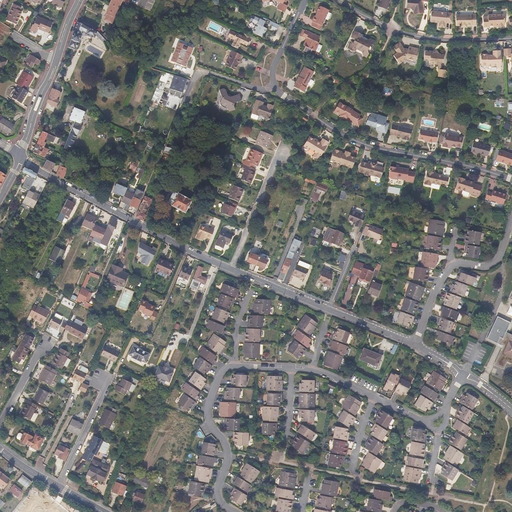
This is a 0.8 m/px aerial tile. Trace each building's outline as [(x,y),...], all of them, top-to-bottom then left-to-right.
[(112,0),(110,4),(118,8),(121,0),(112,0)] [(268,0),(273,0),(280,3),(277,9),(284,13),(287,6),(285,5),(283,4),(284,0),(261,0),(263,2),(268,0)] [(389,0),(380,0),(380,1),(378,6),(386,9),(389,0)] [(406,0),(406,8),(410,8),(414,11),(414,15),(423,13),(422,1),(429,2),(428,0),(406,0)] [(16,24),(22,12),(20,11),(21,7),(13,4),(7,20),(16,24)] [(118,8),(110,4),(109,6),(105,4),(103,9),(107,11),(106,14),(107,14),(109,15),(109,16),(106,15),(104,20),(112,23),(118,8)] [(320,30),(329,10),(321,6),(319,7),(317,11),(317,12),(315,16),(314,16),(312,22),(311,26),(320,30)] [(446,23),(453,24),(452,13),(439,12),(437,10),(433,10),(432,12),(431,11),(430,22),(437,23),(437,22),(439,22),(439,27),(445,28),(445,23),(446,23)] [(476,15),(456,15),(456,26),(461,26),(467,26),(471,26),(471,25),(476,25),(476,15)] [(504,25),(504,15),(488,15),(488,17),(483,17),(483,27),(489,27),(489,26),(494,26),(498,25),(498,27),(503,26),(503,25),(504,25)] [(37,33),(38,29),(45,32),(45,31),(48,33),(53,23),(37,16),(34,25),(32,25),(30,30),(37,33)] [(262,37),(266,28),(263,27),(265,22),(255,17),(253,21),(254,23),(257,24),(257,25),(253,32),(262,37)] [(271,26),(269,30),(275,32),(279,25),(270,21),(268,25),(271,26)] [(77,22),(68,48),(75,50),(76,49),(77,48),(78,45),(77,44),(81,36),(85,35),(85,34),(87,35),(86,36),(92,38),(92,37),(94,38),(95,35),(103,42),(105,40),(97,32),(83,24),(77,22)] [(315,51),(319,43),(317,42),(320,37),(305,30),(302,37),(306,39),(307,39),(306,41),(305,41),(303,46),(305,47),(303,51),(309,53),(311,49),(312,50),(315,51)] [(106,31),(103,34),(110,41),(112,38),(106,31)] [(243,36),(231,31),(228,37),(235,40),(232,45),(238,48),(239,45),(238,45),(239,42),(247,46),(250,40),(243,36)] [(362,36),(363,35),(354,31),(351,38),(353,39),(348,49),(350,50),(350,51),(352,52),(352,51),(355,52),(356,49),(361,52),(362,56),(367,58),(368,54),(367,51),(368,51),(369,50),(370,50),(371,49),(371,48),(370,47),(370,46),(373,45),(375,41),(370,39),(368,39),(365,41),(361,39),(362,36)] [(194,49),(179,42),(171,61),(186,67),(194,49)] [(408,49),(404,48),(403,49),(399,43),(393,47),(397,53),(393,55),(399,63),(406,59),(416,61),(418,49),(411,47),(411,49),(408,48),(408,49)] [(511,48),(503,49),(504,56),(511,56),(511,69),(511,53),(511,48)] [(493,55),(487,56),(485,54),(483,54),(481,56),(481,66),(487,66),(487,67),(497,66),(497,68),(501,68),(501,65),(501,55),(500,55),(500,50),(492,51),(493,55)] [(242,56),(232,51),(225,65),(235,70),(242,56)] [(430,63),(430,65),(434,66),(435,64),(438,64),(441,65),(441,63),(443,63),(443,61),(444,54),(439,54),(439,53),(438,52),(434,52),(433,52),(433,53),(431,53),(431,51),(425,51),(424,61),(430,62),(430,63)] [(40,61),(30,54),(26,61),(29,63),(28,65),(32,68),(35,63),(37,65),(40,61)] [(297,83),(295,87),(304,92),(306,88),(305,87),(314,72),(304,67),(302,71),(302,73),(300,77),(298,78),(296,82),(297,83)] [(65,71),(60,68),(55,81),(58,82),(60,79),(62,80),(65,71)] [(439,70),(438,71),(438,77),(445,78),(446,70),(440,70),(439,70)] [(26,90),(34,77),(24,71),(16,84),(19,86),(26,90)] [(166,83),(170,74),(163,72),(160,81),(165,83),(166,83)] [(182,93),(187,79),(174,75),(171,85),(176,87),(175,91),(179,92),(182,93)] [(157,88),(162,90),(165,83),(160,81),(157,88)] [(22,103),(28,92),(26,90),(19,86),(12,98),(22,103)] [(157,88),(149,107),(158,110),(162,99),(160,98),(163,90),(162,90),(157,88)] [(224,88),(219,89),(221,96),(220,98),(219,100),(219,102),(221,105),(224,108),(225,108),(228,108),(228,110),(230,111),(235,109),(234,105),(235,102),(242,100),(240,94),(231,97),(228,95),(226,89),(224,88)] [(47,103),(45,107),(53,110),(54,106),(55,106),(59,95),(57,94),(58,91),(55,90),(52,89),(47,103)] [(266,121),(272,118),(270,115),(272,109),(273,106),(267,103),(266,107),(262,105),(264,102),(256,100),(251,113),(252,114),(258,116),(259,116),(259,115),(264,117),(266,121)] [(360,115),(353,110),(352,110),(352,108),(349,106),(347,107),(339,102),(334,111),(340,115),(340,116),(343,117),(342,118),(347,121),(347,120),(355,124),(360,115)] [(72,149),(86,113),(74,108),(69,119),(74,122),(66,141),(64,148),(68,150),(69,148),(72,149)] [(386,134),(388,124),(385,123),(385,122),(387,117),(372,112),(370,117),(369,116),(367,125),(375,127),(375,128),(379,129),(378,131),(386,134)] [(0,129),(8,135),(15,125),(2,117),(0,120),(0,129)] [(409,141),(412,129),(392,124),(390,134),(396,135),(396,136),(400,137),(401,136),(403,137),(403,140),(409,141)] [(436,142),(438,133),(420,129),(418,138),(421,139),(424,139),(426,140),(425,141),(432,143),(432,142),(436,142)] [(42,131),(37,144),(44,147),(46,143),(44,142),(45,139),(53,143),(56,137),(42,131)] [(255,144),(267,149),(273,136),(261,131),(255,144)] [(463,138),(449,135),(450,133),(445,132),(445,135),(444,135),(443,144),(442,146),(447,147),(447,145),(451,146),(456,147),(456,146),(461,147),(463,138)] [(326,147),(328,142),(322,138),(320,142),(320,143),(314,139),(309,137),(304,146),(315,153),(313,157),(318,160),(320,156),(321,156),(326,147)] [(177,145),(167,142),(163,152),(174,154),(177,145)] [(473,142),(471,152),(484,156),(484,155),(488,156),(490,147),(487,146),(473,142)] [(45,157),(48,149),(44,147),(37,144),(33,152),(45,157)] [(256,166),(258,161),(257,160),(258,158),(261,159),(263,154),(251,149),(246,162),(243,160),(242,163),(244,164),(254,168),(255,165),(256,166)] [(356,158),(349,156),(350,153),(345,151),(344,154),(339,152),(339,151),(335,150),(334,150),(333,150),(330,160),(352,168),(356,158)] [(511,165),(511,163),(511,154),(499,150),(495,160),(505,163),(511,165)] [(55,164),(47,160),(43,166),(43,167),(51,172),(55,164)] [(131,171),(134,172),(138,164),(132,161),(130,168),(132,169),(131,171)] [(384,168),(382,167),(383,163),(377,161),(376,164),(371,162),(370,164),(361,162),(358,172),(364,174),(364,175),(368,176),(368,175),(381,178),(384,168)] [(250,184),(255,173),(254,172),(255,169),(254,168),(244,164),(243,168),(246,169),(243,175),(240,174),(238,178),(250,184)] [(29,189),(37,176),(38,174),(24,166),(21,172),(27,175),(26,176),(27,177),(23,187),(29,190),(29,189)] [(58,175),(63,178),(68,169),(66,169),(61,166),(57,175),(58,175)] [(395,167),(390,167),(388,177),(391,177),(391,179),(395,179),(396,178),(413,181),(415,172),(408,171),(409,169),(399,167),(395,167)] [(435,174),(433,174),(433,172),(427,171),(425,183),(424,184),(426,184),(429,185),(430,185),(431,184),(431,183),(440,185),(440,184),(447,186),(449,178),(442,177),(442,176),(435,174)] [(471,194),(478,196),(482,186),(474,183),(474,182),(468,180),(467,181),(465,181),(465,179),(459,178),(456,188),(471,193),(471,194)] [(327,188),(328,186),(317,182),(310,199),(317,202),(320,194),(320,193),(316,192),(317,189),(321,190),(326,192),(327,188)] [(119,195),(123,196),(126,189),(118,185),(117,186),(116,186),(115,188),(112,194),(118,197),(119,195)] [(228,198),(238,202),(244,189),(234,185),(228,198)] [(123,210),(126,212),(134,194),(135,191),(134,190),(132,194),(130,193),(131,191),(128,190),(129,188),(127,187),(126,189),(123,196),(121,201),(126,204),(123,210)] [(167,203),(185,213),(192,200),(174,190),(174,191),(169,188),(169,189),(166,188),(161,198),(163,199),(163,200),(167,202),(167,203)] [(33,208),(40,195),(29,189),(29,190),(26,196),(22,202),(33,208)] [(492,193),(487,191),(485,198),(495,202),(496,203),(500,204),(502,204),(503,204),(506,195),(501,193),(498,192),(493,190),(492,193)] [(136,217),(143,221),(146,215),(145,214),(148,206),(149,207),(152,200),(145,196),(136,217)] [(137,208),(141,200),(133,197),(130,205),(137,208)] [(69,217),(75,204),(67,200),(61,212),(69,217)] [(234,213),(237,205),(229,202),(227,205),(224,203),(220,213),(231,217),(232,214),(233,213),(234,213)] [(355,226),(360,228),(365,216),(351,211),(348,220),(353,222),(356,223),(355,226)] [(94,225),(97,219),(87,214),(82,225),(92,229),(94,225)] [(115,226),(117,221),(110,218),(106,230),(101,240),(101,242),(100,243),(106,245),(108,242),(110,238),(107,237),(109,233),(112,234),(114,229),(115,226)] [(427,234),(442,236),(444,229),(443,228),(443,226),(444,221),(430,219),(427,234)] [(366,223),(362,234),(369,237),(370,236),(371,237),(371,238),(373,239),(372,242),(380,245),(381,241),(379,240),(383,230),(366,223)] [(101,240),(106,230),(94,225),(92,229),(90,235),(95,237),(97,239),(101,240)] [(210,239),(213,230),(201,225),(196,238),(202,240),(204,237),(206,238),(206,237),(210,239)] [(342,238),(343,235),(328,228),(322,240),(331,243),(332,242),(331,242),(334,235),(342,238)] [(229,243),(233,235),(221,230),(215,245),(223,248),(226,242),(229,243)] [(478,245),(480,232),(468,230),(467,234),(467,236),(465,236),(464,243),(466,243),(470,244),(478,245)] [(339,245),(342,238),(334,235),(331,242),(332,242),(339,245)] [(440,237),(428,235),(426,248),(440,250),(441,244),(439,243),(440,241),(440,237)] [(152,260),(157,249),(153,247),(151,249),(139,242),(138,252),(141,254),(140,257),(143,259),(140,262),(147,266),(151,260),(152,260)] [(285,274),(286,274),(291,260),(290,259),(294,248),(295,244),(293,243),(292,243),(277,278),(282,281),(285,274)] [(466,253),(466,256),(478,259),(480,247),(470,245),(466,245),(465,251),(466,251),(466,253)] [(59,264),(66,251),(61,249),(55,246),(49,259),(55,262),(59,264)] [(86,261),(89,254),(90,252),(86,250),(85,252),(84,251),(81,259),(86,261)] [(438,254),(423,252),(421,266),(435,268),(435,264),(436,262),(437,262),(438,254)] [(256,265),(259,257),(251,253),(247,261),(256,265)] [(343,263),(345,256),(339,254),(336,260),(343,263)] [(264,268),(267,260),(259,257),(256,265),(264,268)] [(174,265),(168,263),(168,264),(165,262),(165,261),(160,259),(155,270),(169,276),(174,265)] [(362,281),(369,283),(372,276),(374,269),(375,269),(356,261),(351,273),(359,276),(359,277),(363,279),(362,281)] [(123,287),(128,274),(122,271),(120,270),(121,268),(112,265),(106,280),(123,287)] [(296,265),(292,275),(296,277),(296,276),(300,277),(304,279),(308,270),(296,265)] [(188,280),(192,270),(183,266),(182,267),(178,277),(179,277),(176,283),(178,284),(181,282),(187,285),(188,280)] [(205,284),(207,279),(200,276),(203,268),(198,266),(193,279),(190,287),(197,290),(200,282),(205,284)] [(427,269),(415,267),(413,279),(427,282),(428,275),(426,275),(427,273),(427,269)] [(329,274),(322,271),(319,280),(322,282),(322,283),(329,286),(331,281),(330,280),(332,275),(329,274)] [(475,282),(476,278),(475,277),(476,275),(470,273),(469,276),(468,275),(461,272),(459,276),(457,275),(456,279),(472,286),(472,285),(476,286),(477,283),(475,282)] [(368,293),(377,296),(381,285),(374,282),(374,281),(373,280),(368,293)] [(463,297),(467,286),(456,281),(455,285),(454,287),(452,286),(450,292),(463,297)] [(232,287),(230,286),(231,284),(225,282),(224,284),(223,284),(222,288),(223,288),(221,292),(238,299),(239,294),(237,294),(239,290),(232,287)] [(424,288),(410,283),(405,296),(418,301),(420,297),(421,295),(422,295),(424,288)] [(87,296),(89,292),(81,288),(77,299),(81,301),(84,303),(85,301),(86,302),(88,303),(90,298),(87,296)] [(456,309),(460,297),(447,292),(445,299),(446,299),(445,301),(444,305),(456,309)] [(233,304),(235,299),(221,294),(217,304),(228,309),(230,306),(231,304),(233,304)] [(419,303),(405,298),(401,310),(412,314),(414,311),(415,309),(416,309),(419,303)] [(270,314),(270,300),(255,299),(255,303),(255,306),(254,306),(254,314),(270,314)] [(153,311),(155,306),(147,303),(148,302),(143,300),(138,310),(143,312),(142,313),(151,317),(155,319),(157,313),(153,311)] [(90,310),(92,305),(88,303),(86,302),(85,305),(83,307),(84,307),(90,310)] [(43,324),(49,312),(38,306),(37,307),(34,305),(30,313),(29,315),(32,317),(32,318),(43,324)] [(456,316),(458,312),(442,306),(440,310),(443,311),(441,315),(450,318),(449,321),(453,322),(455,320),(456,320),(458,316),(456,316)] [(227,319),(230,313),(216,307),(212,318),(223,323),(225,320),(225,318),(227,319)] [(414,317),(401,312),(396,322),(408,327),(409,324),(410,322),(412,322),(414,317)] [(315,326),(317,323),(305,314),(297,326),(310,335),(314,329),(313,329),(315,326)] [(262,327),(263,316),(250,315),(250,319),(250,321),(248,321),(248,327),(262,327)] [(58,329),(62,321),(53,316),(48,324),(51,326),(58,329)] [(449,321),(440,317),(438,323),(440,324),(439,326),(438,329),(450,333),(453,322),(449,321)] [(496,317),(487,338),(497,343),(500,337),(503,338),(506,332),(510,323),(496,317)] [(88,329),(82,326),(83,322),(76,318),(74,322),(73,322),(73,323),(68,321),(67,323),(64,329),(69,331),(69,332),(83,339),(88,329)] [(223,330),(224,326),(209,320),(207,324),(209,325),(207,328),(208,329),(223,335),(225,331),(223,330)] [(64,329),(67,323),(64,322),(59,331),(62,333),(64,329)] [(346,344),(350,333),(343,330),(338,328),(336,332),(336,333),(334,333),(332,339),(346,344)] [(259,342),(260,329),(246,329),(246,332),(246,334),(244,334),(244,341),(259,342)] [(311,340),(298,330),(293,336),(294,337),(308,348),(310,344),(308,343),(311,340)] [(451,345),(454,337),(437,330),(435,334),(438,335),(436,339),(443,342),(445,342),(444,345),(449,347),(450,344),(451,345)] [(503,352),(501,351),(494,365),(503,369),(507,362),(511,363),(511,335),(506,332),(503,338),(500,337),(497,343),(503,346),(506,347),(503,352)] [(28,350),(34,339),(34,338),(35,336),(27,333),(26,334),(25,334),(17,349),(13,346),(11,350),(15,353),(12,359),(19,363),(22,359),(24,360),(29,350),(28,350)] [(224,346),(226,342),(214,334),(205,345),(218,355),(223,348),(222,347),(224,346)] [(307,350),(295,340),(287,351),(298,359),(300,356),(301,354),(303,355),(307,350)] [(346,350),(347,346),(331,340),(329,344),(332,345),(330,349),(337,351),(339,352),(338,355),(343,357),(344,354),(345,355),(347,350),(346,350)] [(259,358),(260,344),(244,343),(244,351),(245,351),(245,353),(244,357),(259,358)] [(120,352),(106,345),(101,355),(115,362),(120,352)] [(145,363),(150,354),(133,346),(128,355),(132,357),(132,358),(141,362),(141,361),(145,363)] [(216,356),(203,347),(200,350),(201,351),(199,354),(208,361),(211,363),(213,364),(216,361),(214,359),(216,356)] [(67,358),(68,357),(70,353),(61,348),(59,352),(58,352),(52,364),(61,369),(63,365),(66,367),(70,360),(67,358)] [(381,356),(364,349),(359,359),(377,366),(381,356)] [(338,370),(343,357),(338,355),(336,354),(328,351),(325,359),(326,359),(326,361),(324,365),(338,370)] [(208,371),(212,366),(211,365),(210,365),(200,357),(193,367),(197,370),(204,374),(206,371),(207,370),(208,371)] [(55,375),(56,374),(58,371),(46,365),(44,368),(38,379),(50,386),(55,375)] [(79,365),(72,378),(82,383),(89,370),(79,365)] [(169,382),(173,372),(168,370),(163,368),(158,366),(154,376),(169,382)] [(444,382),(446,379),(441,376),(434,371),(426,383),(427,384),(432,387),(433,388),(439,392),(444,385),(443,384),(444,382)] [(204,382),(206,379),(195,372),(189,381),(193,385),(195,386),(201,390),(204,385),(203,384),(204,382)] [(392,391),(399,376),(395,374),(394,375),(391,373),(383,389),(387,391),(388,389),(392,391)] [(246,387),(246,375),(233,375),(233,378),(233,380),(231,380),(231,383),(231,386),(236,386),(246,387)] [(282,381),(282,376),(267,376),(266,390),(282,391),(283,383),(281,383),(282,381)] [(132,392),(135,386),(132,384),(132,383),(122,378),(120,383),(119,382),(117,385),(115,390),(125,395),(127,390),(129,391),(132,392)] [(405,396),(411,384),(401,378),(394,391),(394,392),(399,394),(400,393),(402,394),(405,396)] [(314,392),(314,380),(301,380),(301,383),(301,385),(299,385),(299,391),(314,392)] [(193,388),(192,387),(193,385),(189,381),(187,384),(186,383),(183,386),(183,387),(184,387),(182,390),(196,400),(199,397),(197,395),(199,392),(193,388)] [(85,393),(89,385),(83,383),(82,383),(79,390),(85,393)] [(432,387),(427,384),(426,386),(424,385),(422,389),(423,390),(421,393),(436,402),(438,399),(436,397),(438,394),(430,389),(432,387)] [(43,405),(49,393),(40,388),(33,400),(43,405)] [(239,400),(239,388),(227,388),(226,391),(226,393),(224,393),(224,399),(239,400)] [(282,400),(282,394),(267,393),(267,405),(280,405),(280,402),(280,400),(282,400)] [(314,408),(315,394),(299,393),(299,401),(300,401),(300,404),(300,408),(314,408)] [(472,409),(478,400),(467,393),(465,396),(464,398),(462,397),(459,401),(472,409)] [(197,403),(185,394),(178,404),(188,411),(190,409),(191,407),(193,408),(197,403)] [(360,406),(362,403),(349,395),(341,407),(345,409),(355,415),(359,409),(358,408),(360,406)] [(430,408),(433,403),(420,395),(414,405),(425,412),(427,408),(428,407),(430,408)] [(34,413),(38,406),(33,403),(27,400),(20,415),(30,420),(34,413)] [(235,417),(236,403),(231,402),(220,402),(220,410),(220,412),(220,416),(228,417),(235,417)] [(467,424),(474,413),(463,406),(460,410),(459,412),(458,411),(455,416),(467,424)] [(109,429),(116,414),(115,413),(117,410),(110,407),(108,410),(106,409),(98,424),(109,429)] [(278,415),(278,407),(263,407),(262,421),(277,421),(277,418),(277,415),(278,415)] [(314,422),(314,410),(299,410),(299,416),(301,416),(301,418),(301,421),(314,422)] [(344,410),(337,420),(348,427),(350,424),(351,423),(353,424),(356,418),(344,410)] [(393,417),(380,410),(376,416),(378,416),(377,418),(375,421),(377,423),(386,428),(393,417)] [(468,431),(470,428),(455,418),(453,422),(455,423),(453,427),(459,430),(460,432),(459,434),(464,437),(465,435),(467,436),(469,432),(468,431)] [(78,435),(83,425),(79,423),(72,419),(67,429),(78,435)] [(239,430),(239,419),(225,419),(224,424),(226,425),(226,426),(226,430),(239,430)] [(277,423),(262,423),(262,434),(274,435),(275,431),(275,429),(277,430),(277,423)] [(314,433),(311,431),(300,423),(297,427),(300,428),(297,432),(303,436),(305,437),(304,439),(308,442),(310,440),(311,441),(313,437),(312,436),(314,433)] [(381,441),(387,431),(375,423),(372,429),(373,430),(372,431),(371,434),(381,441)] [(343,428),(335,426),(333,438),(348,441),(349,434),(347,434),(347,432),(348,427),(343,424),(343,428)] [(424,434),(425,430),(412,428),(410,439),(424,442),(426,436),(424,436),(424,434)] [(34,437),(24,432),(23,435),(20,433),(18,433),(16,437),(17,439),(20,440),(20,441),(25,444),(26,443),(30,445),(31,447),(36,450),(38,450),(43,439),(35,434),(34,437)] [(248,445),(248,433),(233,432),(233,439),(235,439),(235,441),(235,445),(248,445)] [(460,450),(467,439),(464,437),(459,434),(457,433),(456,432),(454,435),(453,437),(452,436),(448,442),(460,450)] [(303,454),(310,443),(308,442),(304,439),(302,438),(297,435),(293,441),(295,442),(294,443),(292,446),(293,447),(299,451),(303,454)] [(106,454),(110,445),(109,444),(103,441),(93,436),(86,450),(82,458),(90,462),(94,454),(95,455),(97,450),(98,451),(105,454),(106,454)] [(376,455),(383,444),(371,436),(367,442),(368,443),(367,445),(365,448),(376,455)] [(346,455),(348,448),(346,448),(346,446),(347,442),(334,440),(332,452),(346,455)] [(215,448),(215,444),(203,442),(201,453),(215,456),(216,451),(214,450),(215,448)] [(424,448),(425,444),(412,442),(409,454),(414,455),(416,455),(424,457),(425,450),(423,449),(424,448)] [(66,457),(70,450),(63,447),(59,445),(57,449),(54,454),(60,456),(60,455),(66,457)] [(456,466),(463,454),(458,450),(450,445),(446,452),(447,453),(445,455),(443,458),(456,466)] [(382,461),(369,452),(364,459),(365,460),(364,462),(362,465),(374,473),(378,466),(382,461)] [(343,463),(344,457),(330,454),(328,465),(340,468),(341,464),(341,462),(343,463)] [(422,464),(423,459),(416,458),(414,458),(414,455),(409,454),(409,457),(407,456),(406,461),(408,461),(407,465),(424,468),(425,464),(422,464)] [(216,462),(217,458),(200,455),(199,459),(198,459),(197,463),(198,463),(198,466),(203,467),(203,464),(206,465),(213,466),(214,462),(216,462)] [(109,466),(94,460),(90,467),(88,466),(85,474),(103,482),(103,480),(104,480),(106,475),(106,473),(108,471),(109,468),(109,466)] [(452,481),(458,470),(446,462),(442,468),(443,469),(442,470),(440,473),(452,481)] [(123,472),(126,465),(119,463),(118,465),(116,470),(119,471),(123,472)] [(253,482),(260,472),(246,463),(242,470),(243,470),(242,472),(240,476),(252,484),(253,482)] [(211,477),(212,469),(205,467),(203,467),(198,466),(197,466),(194,480),(209,483),(210,479),(210,476),(211,477)] [(420,477),(421,469),(406,466),(403,480),(417,483),(418,480),(419,477),(420,477)] [(127,476),(118,472),(119,471),(116,470),(113,478),(112,481),(115,482),(117,477),(125,481),(127,476)] [(11,480),(0,471),(0,486),(4,489),(11,480)] [(295,478),(296,474),(281,471),(279,485),(294,488),(296,481),(295,480),(295,478)] [(151,479),(137,473),(136,475),(135,476),(135,477),(133,482),(147,488),(151,479)] [(32,482),(23,475),(17,481),(27,488),(32,482)] [(161,483),(163,478),(154,475),(152,480),(161,483)] [(250,484),(235,476),(233,479),(235,481),(233,484),(247,493),(249,489),(248,488),(250,484)] [(336,496),(339,482),(324,479),(324,483),(323,486),(322,486),(321,493),(336,496)] [(204,490),(205,484),(190,481),(188,494),(201,496),(202,492),(202,490),(204,490)] [(123,496),(126,486),(115,482),(112,492),(123,496)] [(21,499),(27,492),(23,488),(21,490),(14,484),(9,491),(21,499)] [(389,496),(390,492),(382,491),(381,490),(381,487),(377,486),(376,487),(376,489),(374,489),(373,494),(374,494),(374,497),(391,501),(392,497),(389,496)] [(247,495),(234,488),(231,493),(233,494),(232,495),(231,496),(230,499),(240,505),(247,495)] [(292,495),(293,491),(276,488),(276,492),(277,493),(276,496),(293,499),(294,495),(292,495)] [(63,511),(38,491),(20,511),(63,511)] [(141,503),(144,495),(136,492),(135,493),(134,493),(133,495),(134,496),(133,500),(141,503)] [(330,509),(332,497),(320,495),(319,499),(319,501),(317,500),(316,506),(323,508),(325,508),(330,509)] [(0,511),(9,511),(17,502),(11,498),(0,511)] [(292,508),(293,501),(278,498),(276,511),(281,511),(282,511),(289,511),(289,510),(290,508),(292,508)] [(380,511),(382,506),(380,506),(380,504),(381,501),(369,498),(366,510),(369,510),(377,511),(380,511)]
